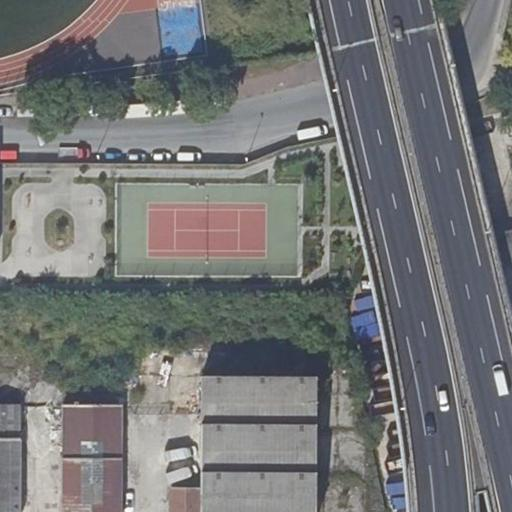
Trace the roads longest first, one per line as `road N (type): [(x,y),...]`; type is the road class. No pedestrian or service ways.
road 1 (residential): [(0,138),(69,143),(284,117),(433,75),(473,37),(482,0)]
road 2 (motorway): [(353,0),(427,326),(452,511)]
road 3 (motorway): [(511,460),(404,0)]
